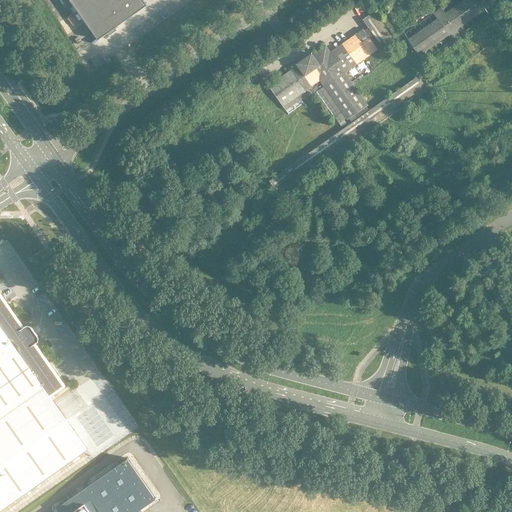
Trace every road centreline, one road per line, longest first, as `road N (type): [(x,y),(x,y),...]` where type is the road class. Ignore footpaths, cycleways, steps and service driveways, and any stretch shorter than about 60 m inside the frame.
road 1 (secondary): [(35,175),(132,311),(174,348),(261,391),(380,423)]
road 2 (secondary): [(375,395),(268,368),(181,321),(128,267),(53,160)]
road 3 (unclassified): [(272,0),(111,115)]
road 4 (unclassified): [(405,327),(427,276),(511,216)]
road 5 (secondary): [(380,423),(511,460)]
road 6 (secondary): [(511,433),(394,401)]
